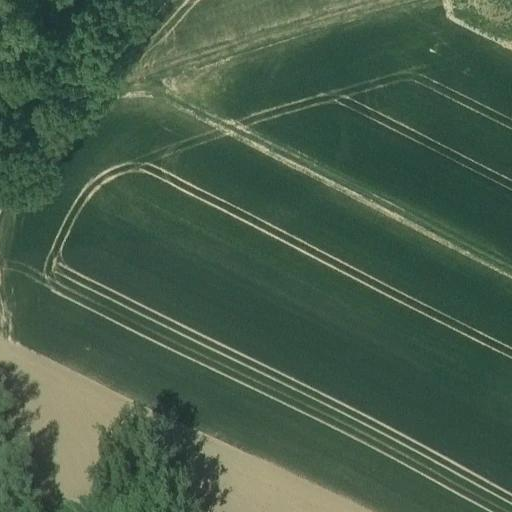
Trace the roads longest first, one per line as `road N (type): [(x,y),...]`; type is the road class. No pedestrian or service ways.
road 1 (track): [(135,77),(511,271)]
road 2 (track): [(135,77),(417,0)]
road 3 (track): [(194,511),(155,469),(88,511)]
